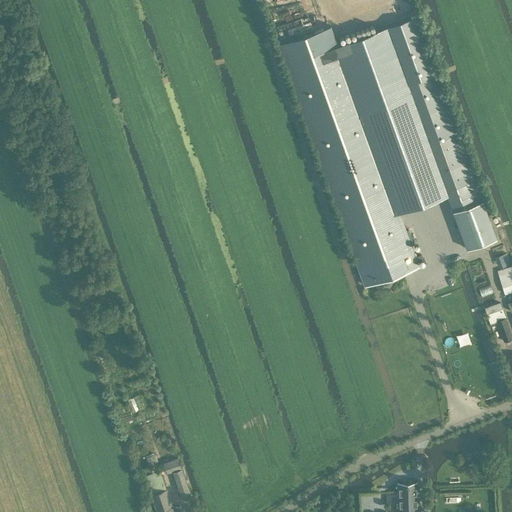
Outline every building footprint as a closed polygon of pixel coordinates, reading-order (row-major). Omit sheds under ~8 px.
[(415,14),(387,25),(407,82),(409,82),(410,86),(429,139),(427,140),(447,194),(466,247),(496,237),(459,136),(437,76),(415,14)] [(337,43),(332,45),(393,214),(398,213),(447,194),(427,140),(429,139),(410,86),(409,82),(407,82),(387,25),(337,43)] [(332,29),(281,47),(337,203),(366,284),(417,266),(398,213),(393,214),(332,45),(337,43),(332,29)] [(506,264),(502,254),(494,257),(497,267),(506,264)] [(511,290),(511,265),(498,269),(504,293),(511,290)] [(497,320),(505,317),(506,317),(500,302),(485,308),(490,323),(497,320)] [(497,320),(505,341),(511,338),(511,335),(505,317),(497,320)] [(138,395),(127,398),(132,410),(143,407),(138,395)] [(152,473),(144,475),(156,511),(186,511),(185,508),(184,508),(181,509),(179,505),(173,507),(160,470),(154,472),(152,466),(158,464),(154,453),(146,456),(149,467),(150,466),(152,473)] [(163,462),(167,472),(181,467),(178,457),(163,462)] [(182,467),(173,471),(181,495),(190,492),(182,467)] [(417,511),(417,482),(397,482),(397,493),(387,493),(388,502),(398,502),(398,511),(417,511)]
